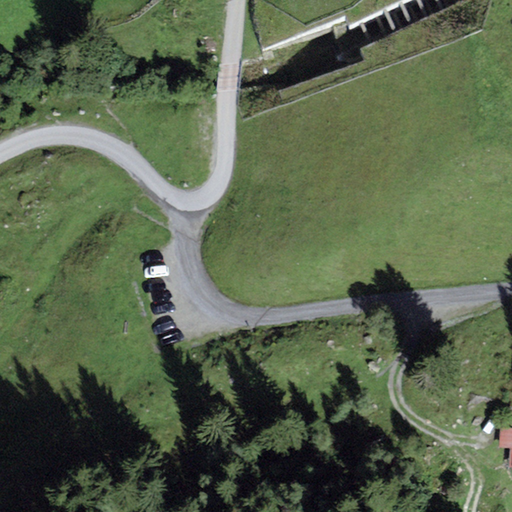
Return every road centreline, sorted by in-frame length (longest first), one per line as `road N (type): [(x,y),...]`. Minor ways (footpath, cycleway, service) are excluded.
road 1 (track): [(188,201),(192,262),(206,297),(234,317),(511,292)]
road 2 (track): [(414,304),(397,401),(451,440),(473,468),(468,511)]
road 3 (residential): [(0,157),(59,134),(93,140),(169,196),(188,201)]
road 4 (track): [(188,201),(211,192),(225,170),(226,92)]
